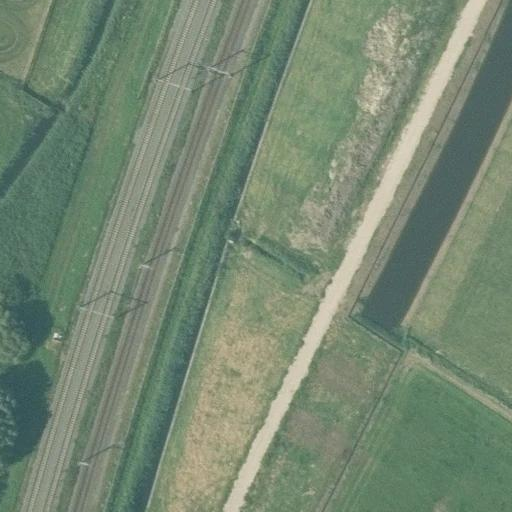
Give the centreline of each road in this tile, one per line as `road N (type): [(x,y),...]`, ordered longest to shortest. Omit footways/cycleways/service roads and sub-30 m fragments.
road 1 (track): [(213,511),(477,0)]
road 2 (track): [(0,489),(153,0)]
